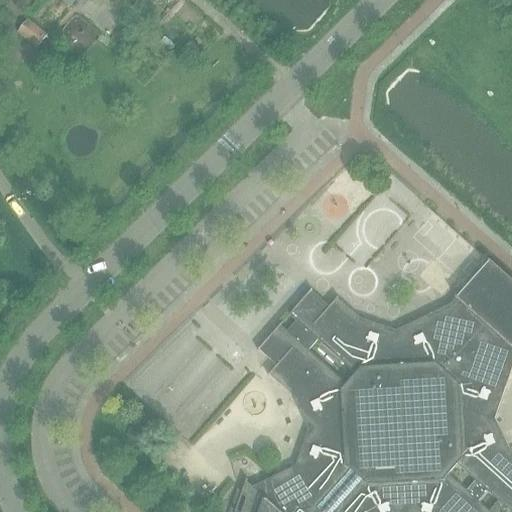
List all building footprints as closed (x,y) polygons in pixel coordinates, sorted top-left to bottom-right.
[(112,0),(66,0),(92,23),(112,0)] [(36,47),(46,35),(27,19),(17,32),(36,47)] [(171,147),(214,101),(171,60),(127,106),(171,147)] [(354,257),(401,208),(375,183),(328,232),(354,257)] [(511,511),(511,454),(494,419),(511,367),(511,280),(488,259),(487,260),(488,261),(456,297),(455,296),(454,297),(455,298),(449,305),(395,331),(359,318),(337,299),(338,298),(337,297),(328,307),(311,291),(312,290),(311,289),(257,350),(258,351),(259,350),(276,366),(267,375),(268,376),(269,375),(291,395),(308,429),(295,466),(252,487),(246,482),(247,479),(246,479),(240,494),(246,498),(240,511),(511,511)]
